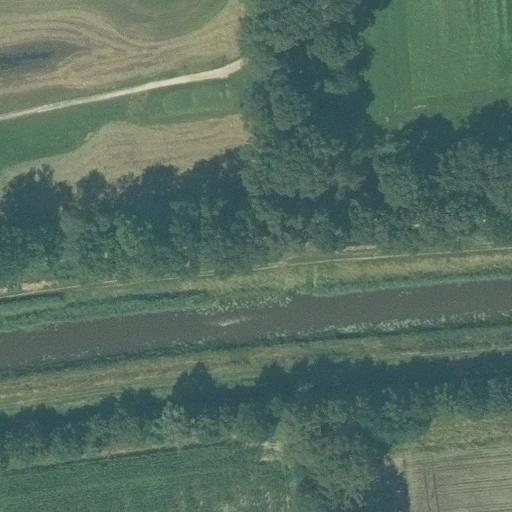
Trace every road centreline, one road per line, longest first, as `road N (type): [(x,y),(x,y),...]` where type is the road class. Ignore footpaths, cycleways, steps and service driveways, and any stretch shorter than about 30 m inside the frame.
road 1 (track): [(0,407),(167,381),(511,357)]
road 2 (track): [(0,299),(311,261)]
road 3 (track): [(311,261),(511,251)]
road 4 (track): [(511,169),(324,190)]
